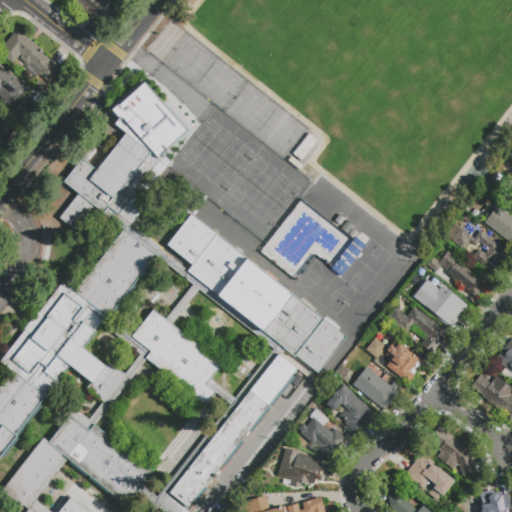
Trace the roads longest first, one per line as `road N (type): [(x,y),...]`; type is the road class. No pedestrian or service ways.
road 1 (residential): [(360,511),(360,465),(426,405),(511,293)]
road 2 (residential): [(0,201),(106,68)]
